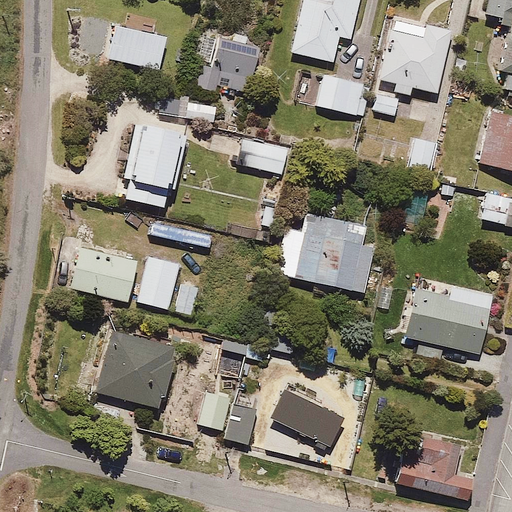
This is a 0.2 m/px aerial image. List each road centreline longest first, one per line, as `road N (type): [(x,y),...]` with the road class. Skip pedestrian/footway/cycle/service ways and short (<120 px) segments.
road 1 (residential): [(37,0),(26,224),(0,386)]
road 2 (residential): [(0,439),(309,511)]
